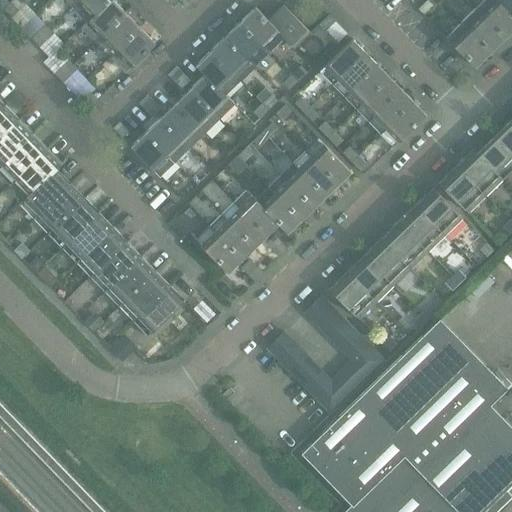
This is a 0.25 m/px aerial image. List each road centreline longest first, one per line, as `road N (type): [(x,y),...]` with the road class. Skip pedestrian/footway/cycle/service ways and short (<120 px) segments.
road 1 (residential): [(0,289),(93,383),(174,389),(465,118)]
road 2 (residential): [(193,271),(97,173),(85,145)]
road 3 (residential): [(465,118),(353,0)]
road 4 (residential): [(85,145),(183,41)]
road 5 (residential): [(85,145),(0,45)]
